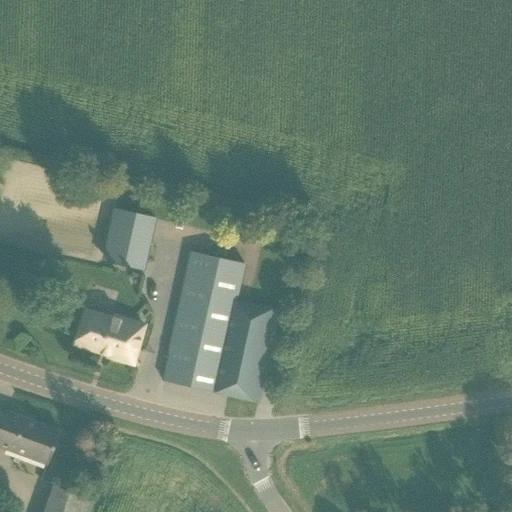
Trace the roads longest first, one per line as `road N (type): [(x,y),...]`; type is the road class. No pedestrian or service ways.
road 1 (secondary): [(256,432),(181,423),(0,368)]
road 2 (secondary): [(511,401),(256,432)]
